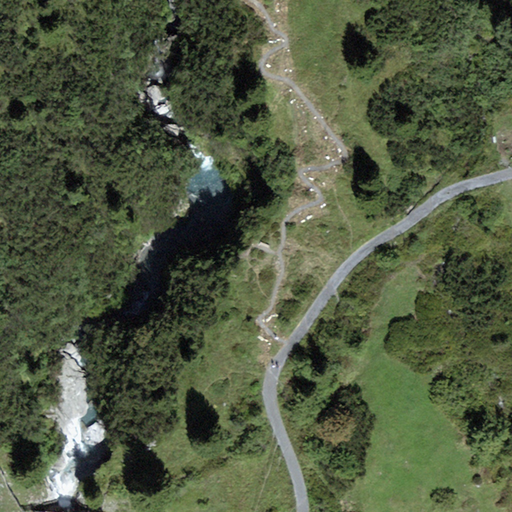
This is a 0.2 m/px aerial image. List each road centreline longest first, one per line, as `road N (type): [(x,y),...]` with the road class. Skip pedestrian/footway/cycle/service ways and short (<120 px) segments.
road 1 (track): [(268,382),(351,262),(443,195),(511,175)]
road 2 (track): [(300,511),(270,418),(268,382)]
